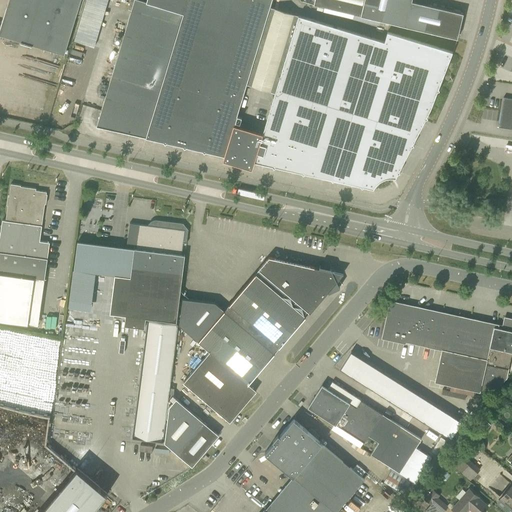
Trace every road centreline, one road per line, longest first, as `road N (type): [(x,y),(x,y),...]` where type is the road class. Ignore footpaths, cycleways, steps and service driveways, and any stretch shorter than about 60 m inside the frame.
road 1 (unclassified): [(511,288),(416,265),(388,270),(218,469),(153,511)]
road 2 (primary): [(213,184),(0,136)]
road 3 (tertiary): [(411,201),(469,75),(491,0)]
road 4 (primary): [(0,152),(209,199)]
road 5 (primary): [(209,199),(394,240)]
road 6 (primary): [(397,226),(213,184)]
road 7 (unknown): [(215,235),(361,257)]
